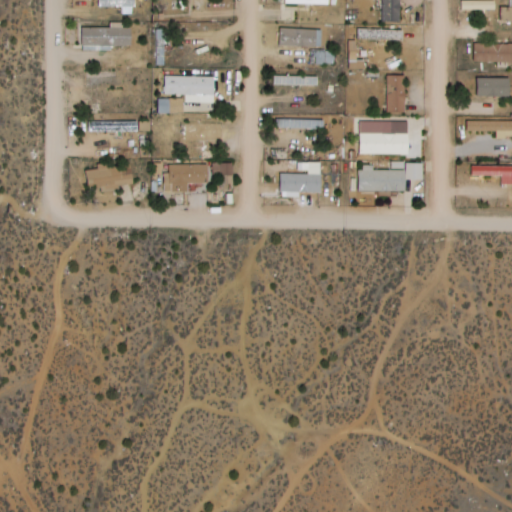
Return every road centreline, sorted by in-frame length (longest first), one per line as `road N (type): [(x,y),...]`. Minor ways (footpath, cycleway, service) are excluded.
road 1 (residential): [(53,214),(511,221)]
road 2 (residential): [(442,0),(440,220)]
road 3 (residential): [(252,0),(252,220)]
road 4 (residential): [(53,0),(53,214)]
